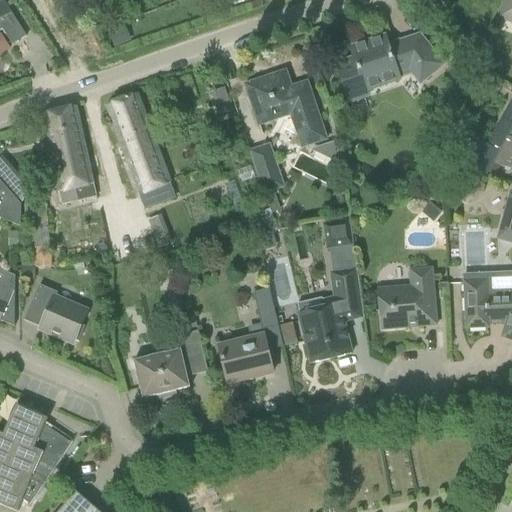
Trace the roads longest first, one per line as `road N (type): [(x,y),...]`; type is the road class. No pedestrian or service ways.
road 1 (residential): [(394,400),(149,455),(126,448),(110,404),(0,353)]
road 2 (unclassified): [(89,77),(315,0)]
road 3 (residential): [(394,400),(391,377),(399,364),(427,361),(438,370),(442,384),(430,406),(400,407)]
